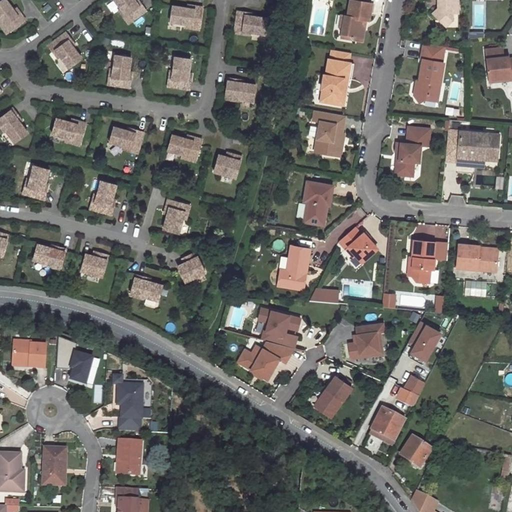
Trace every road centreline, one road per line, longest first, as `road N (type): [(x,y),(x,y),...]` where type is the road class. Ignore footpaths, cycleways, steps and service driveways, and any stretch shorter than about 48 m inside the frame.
road 1 (residential): [(399,0),(370,181),(380,205),(393,214),(511,224)]
road 2 (tertiary): [(0,301),(116,330),(272,415)]
road 3 (residential): [(219,0),(204,105),(192,110),(33,87)]
road 4 (tertiary): [(272,415),(359,467),(396,511)]
road 5 (residential): [(144,244),(0,212)]
road 6 (residential): [(87,511),(93,454),(73,417),(50,410)]
